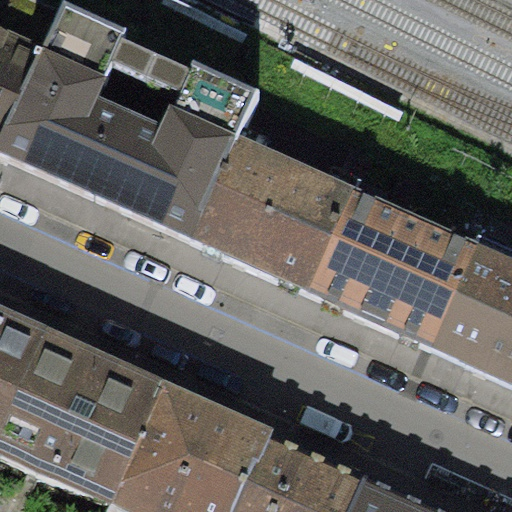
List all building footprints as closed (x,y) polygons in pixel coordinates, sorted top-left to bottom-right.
[(0,0),(0,151),(60,24),(6,0),(0,0)] [(90,116),(119,51),(60,24),(0,151),(0,166),(116,218),(185,249),(234,141),(248,110),(187,82),(158,146),(90,116)] [(256,167),(262,153),(234,141),(185,249),(221,265),(306,303),(354,196),(368,165),(347,156),(333,185),(327,182),(321,196),(256,167)] [(474,250),(447,238),(434,268),(416,260),(424,242),(394,229),(386,247),(368,239),(382,209),(354,196),(306,303),(354,325),(426,357),(474,250)] [(460,372),(511,395),(511,281),(496,274),(502,262),(474,250),(426,357),(460,372)] [(0,438),(40,348),(0,330),(0,438)] [(74,502),(81,487),(112,501),(157,401),(71,362),(40,348),(0,438),(0,450),(26,462),(20,478),(74,502)] [(157,401),(112,501),(107,511),(235,511),(264,449),(190,416),(157,401)] [(351,511),(360,492),(295,463),(264,449),(235,511),(351,511)] [(404,511),(400,510),(360,492),(351,511),(404,511)]
